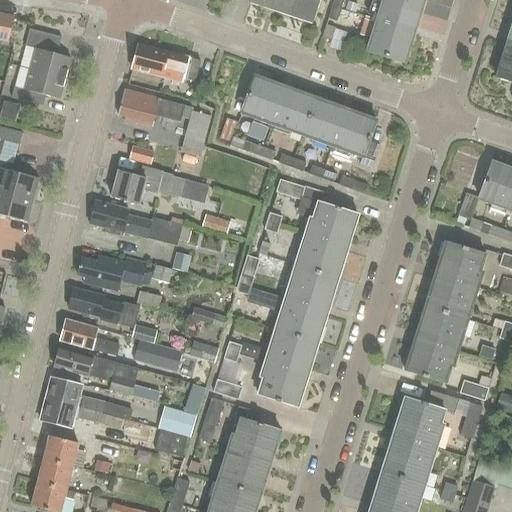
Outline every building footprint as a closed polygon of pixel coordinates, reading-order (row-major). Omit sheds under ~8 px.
[(311,24),(318,0),(249,0),(249,4),(311,24)] [(344,0),(334,0),(332,8),(341,10),(344,0)] [(413,30),(423,0),(422,0),(380,0),(376,15),(372,14),(371,17),(413,30)] [(332,8),(329,20),(338,22),(341,10),(332,8)] [(13,17),(0,14),(0,44),(7,46),(13,17)] [(369,38),(365,50),(403,62),(413,30),(371,17),(369,21),(374,23),(370,36),(369,38)] [(335,29),(326,26),(322,39),(331,41),(335,29)] [(29,70),(64,79),(70,58),(56,55),(60,37),(28,29),(24,46),(34,49),(29,70)] [(511,40),(507,39),(495,77),(511,82),(511,97),(511,99),(511,98),(511,40)] [(138,46),(131,69),(146,73),(149,77),(161,80),(181,85),(183,80),(196,83),(201,63),(187,59),(168,54),(168,53),(138,46)] [(59,100),(64,79),(29,70),(24,90),(13,87),(10,98),(42,106),(45,96),(59,100)] [(269,129),(284,87),(252,76),(239,113),(251,117),(246,133),(262,139),(266,128),(269,129)] [(284,87),(269,129),(271,130),(273,125),(300,135),(314,98),(284,87)] [(124,90),(116,114),(126,117),(124,122),(150,129),(154,115),(180,122),(181,118),(189,120),(184,139),(203,145),(211,117),(193,112),(194,108),(185,106),(124,90)] [(314,98),(300,135),(328,145),(326,150),(329,151),(344,109),(314,98)] [(3,102),(0,115),(0,119),(10,122),(14,105),(3,102)] [(344,109),(329,151),(332,152),(334,147),(363,158),(360,165),(372,170),(380,147),(367,142),(375,120),(344,109)] [(237,122),(227,119),(221,138),(230,142),(237,122)] [(0,127),(0,138),(20,144),(22,133),(0,127)] [(260,157),(263,148),(251,143),(248,152),(260,157)] [(150,165),(153,153),(132,147),(129,159),(150,165)] [(272,161),(275,152),(263,148),(260,157),(272,161)] [(290,168),(293,159),(282,155),(278,163),(290,168)] [(302,172),(305,163),(293,159),(290,168),(302,172)] [(511,169),(492,162),(478,199),(505,209),(503,214),(506,215),(511,198),(511,169)] [(174,176),(162,173),(162,171),(142,165),(138,177),(117,171),(110,197),(139,205),(143,190),(156,193),(168,196),(180,199),(185,181),(173,178),(174,176)] [(321,179),(324,170),(312,166),(309,175),(321,179)] [(0,192),(33,201),(38,179),(0,169),(0,192)] [(332,183),(335,174),(324,170),(321,179),(332,183)] [(354,181),(342,177),(339,185),(350,190),(354,181)] [(280,182),(277,194),(301,201),(302,198),(305,190),(280,182)] [(305,190),(302,198),(306,199),(319,203),(314,219),(310,218),(305,233),(348,246),(353,230),(350,229),(355,213),(326,204),(328,196),(305,190)] [(0,215),(27,223),(33,201),(0,192),(0,215)] [(469,221),(470,219),(478,199),(465,193),(456,216),(469,221)] [(306,199),(301,215),(305,233),(310,218),(314,219),(319,203),(306,199)] [(188,243),(191,229),(152,218),(151,222),(127,215),(128,211),(95,203),(90,223),(106,227),(105,232),(119,236),(120,231),(176,245),(178,240),(188,243)] [(270,214),(268,222),(280,226),(283,218),(270,214)] [(232,223),(207,216),(203,228),(228,236),(232,223)] [(470,219),(469,221),(467,227),(480,232),(483,224),(470,219)] [(280,226),(268,222),(265,230),(277,234),(280,226)] [(502,229),(490,225),(487,234),(499,238),(502,229)] [(511,238),(511,232),(502,229),(499,238),(511,243),(511,238)] [(305,233),(295,266),(337,279),(348,246),(305,233)] [(441,257),(436,273),(477,287),(482,271),(478,269),(483,253),(448,242),(443,257),(441,257)] [(262,243),(258,254),(266,257),(270,245),(262,243)] [(511,256),(505,254),(501,266),(511,269),(511,256)] [(126,260),(126,264),(99,257),(97,262),(81,258),(76,275),(84,277),(83,282),(118,291),(120,282),(141,287),(146,266),(126,260)] [(240,283),(252,287),(260,261),(248,257),(240,283)] [(152,279),(170,284),(174,270),(156,265),(152,279)] [(295,266),(285,298),(327,311),(337,279),(295,266)] [(436,273),(425,306),(467,319),(477,287),(436,273)] [(511,280),(504,278),(499,293),(511,297),(511,280)] [(240,283),(236,293),(249,297),(252,289),(252,288),(252,287),(240,283)] [(97,319),(118,324),(117,326),(135,330),(140,308),(124,304),(123,306),(103,300),(103,297),(72,289),(67,309),(82,312),(80,316),(97,320),(97,319)] [(260,290),(255,306),(262,308),(264,309),(269,293),(260,290)] [(161,298),(140,293),(137,305),(158,310),(161,298)] [(285,298),(275,330),(317,344),(327,311),(285,298)] [(425,306),(415,338),(456,351),(467,319),(425,306)] [(213,315),(210,325),(224,329),(227,319),(213,315)] [(502,330),(499,339),(511,343),(511,340),(511,324),(495,319),(493,327),(502,330)] [(115,356),(120,339),(97,332),(98,329),(65,321),(59,341),(115,356)] [(152,343),(156,331),(136,325),(135,330),(133,338),(152,343)] [(275,330),(265,363),(307,376),(317,344),(275,330)] [(412,355),(407,371),(443,383),(448,366),(451,367),(456,351),(415,338),(410,355),(412,355)] [(192,343),(189,356),(213,362),(216,350),(192,343)] [(242,347),(230,343),(224,359),(236,363),(239,354),(250,358),(253,347),(243,344),(242,347)] [(176,372),(181,353),(150,344),(144,363),(176,372)] [(483,344),(480,359),(493,363),(497,348),(483,344)] [(133,386),(137,369),(57,348),(52,367),(87,377),(88,376),(111,382),(109,390),(167,406),(170,397),(133,386)] [(243,365),(236,363),(224,359),(214,392),(238,400),(242,388),(237,386),(243,365)] [(264,379),(258,395),(295,407),(300,391),(302,391),(307,376),(265,363),(260,378),(264,379)] [(486,401),(490,389),(489,388),(492,379),(483,376),(480,385),(466,381),(464,385),(458,383),(456,390),(462,392),(462,393),(486,401)] [(44,399),(129,421),(132,411),(103,404),(103,403),(78,396),(81,387),(50,379),(44,399)] [(405,398),(393,435),(434,448),(442,424),(439,423),(443,411),(453,414),(457,400),(452,399),(431,392),(427,405),(405,398)] [(129,421),(44,399),(39,420),(70,428),(73,417),(98,423),(98,424),(121,430),(124,420),(129,421)] [(224,403),(212,399),(199,440),(211,444),(224,403)] [(466,418),(460,438),(473,441),(483,408),(469,404),(465,418),(466,418)] [(182,413),(182,414),(195,418),(198,410),(185,406),(182,413)] [(232,434),(227,449),(270,463),(275,446),(273,445),(278,431),(259,425),(262,415),(238,408),(235,418),(242,420),(237,435),(232,434)] [(182,414),(177,413),(172,431),(190,437),(195,418),(182,414)] [(188,441),(162,432),(156,451),(183,459),(188,441)] [(393,435),(382,472),(423,485),(434,448),(393,435)] [(49,436),(43,460),(72,467),(78,444),(49,436)] [(227,449),(217,481),(259,495),(270,463),(227,449)] [(43,460),(37,483),(65,491),(72,467),(43,460)] [(96,461),(94,471),(107,474),(109,464),(96,461)] [(190,462),(187,472),(197,475),(200,466),(190,462)] [(382,472),(370,510),(376,511),(414,511),(423,485),(382,472)] [(170,504),(182,508),(189,484),(178,481),(170,504)] [(217,481),(207,511),(253,511),(259,495),(217,481)] [(473,482),(463,511),(487,511),(495,489),(473,482)] [(37,483),(30,507),(50,511),(59,511),(65,491),(37,483)] [(446,485),(444,493),(456,497),(458,489),(446,485)] [(456,497),(444,493),(441,501),(453,505),(456,497)]
